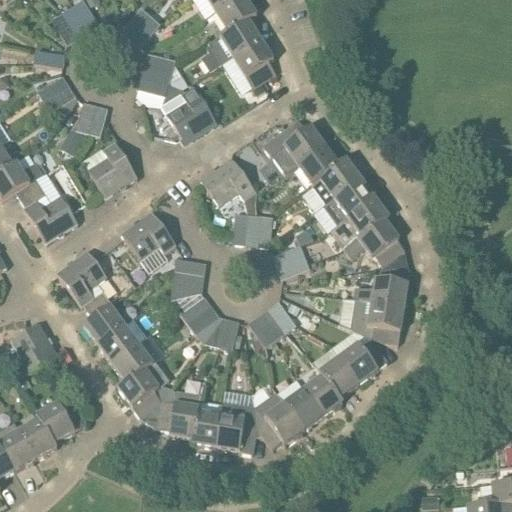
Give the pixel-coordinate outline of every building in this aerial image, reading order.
[(0,0),(7,10),(16,4),(13,0),(0,0)] [(92,0),(85,5),(89,13),(100,5),(96,0),(92,0)] [(203,0),(215,18),(242,0),(203,0)] [(247,25),(248,26),(256,21),(242,0),(215,18),(227,37),(227,36),(228,38),(247,25)] [(73,12),(88,37),(99,31),(83,5),(73,12)] [(78,44),(88,37),(73,12),(62,18),(78,44)] [(121,36),(131,45),(151,22),(141,14),(121,36)] [(114,15),(112,25),(119,27),(122,16),(114,15)] [(67,51),(78,44),(62,18),(51,26),(67,51)] [(151,22),(131,45),(140,53),(160,30),(151,22)] [(222,69),(223,70),(260,45),(248,26),(247,25),(228,38),(227,36),(227,37),(208,49),(221,70),(222,69)] [(242,99),(251,93),(252,94),(275,80),(268,69),(273,66),(260,45),(223,70),(242,99)] [(35,57),(33,69),(62,73),(64,60),(35,57)] [(143,71),(171,79),(175,67),(147,59),(143,71)] [(140,83),(168,91),(171,79),(143,71),(140,83)] [(6,80),(0,81),(0,93),(9,91),(6,80)] [(37,97),(44,109),(68,93),(62,82),(45,93),(38,97),(37,97)] [(168,91),(140,83),(136,95),(138,96),(152,99),(165,103),(168,91)] [(45,93),(41,87),(35,91),(38,97),(45,93)] [(44,109),(51,119),(75,103),(68,93),(44,109)] [(181,101),(186,108),(166,121),(184,149),(216,129),(194,93),(181,101)] [(152,99),(138,96),(136,102),(144,110),(149,111),(152,99)] [(75,137),(87,140),(95,112),(83,108),(75,137)] [(95,112),(87,140),(100,143),(107,115),(95,112)] [(297,172),(297,173),(324,153),(310,133),(305,136),(298,126),(263,152),(271,162),(272,162),(285,180),(297,172)] [(75,137),(70,134),(66,142),(79,148),(83,141),(75,137)] [(107,164),(87,176),(105,204),(137,184),(115,148),(102,156),(107,164)] [(0,151),(0,179),(14,171),(13,169),(1,151),(0,151)] [(312,192),(319,186),(338,172),(338,171),(324,153),(297,173),(312,192)] [(253,199),(255,197),(231,164),(200,186),(220,213),(239,199),(244,206),(244,205),(244,207),(254,200),(253,199)] [(323,212),(360,185),(345,165),(338,171),(338,172),(319,186),(312,192),(326,210),(323,212)] [(0,179),(0,204),(2,207),(15,198),(36,185),(42,181),(34,169),(23,176),(17,167),(13,169),(14,171),(0,179)] [(46,201),(36,185),(15,198),(25,214),(23,215),(46,250),(78,230),(60,202),(41,214),(37,206),(46,201)] [(323,212),(337,231),(374,204),(360,185),(323,212)] [(94,199),(90,192),(83,196),(88,203),(94,199)] [(244,250),(257,251),(260,222),(253,222),(251,209),(257,205),(254,200),(244,207),(248,221),(244,250)] [(384,226),(385,227),(389,224),(374,204),(337,231),(330,236),(344,254),(343,254),(343,255),(361,242),(361,243),(384,226)] [(159,253),(164,260),(176,252),(151,218),(120,240),(132,256),(140,267),(159,253)] [(232,249),(244,250),(248,221),(235,220),(232,249)] [(260,222),(257,251),(269,253),(272,223),(260,222)] [(391,271),(407,267),(404,257),(397,247),(398,246),(385,227),(384,226),(361,243),(361,242),(343,255),(350,264),(364,256),(371,265),(375,263),(383,273),(383,274),(392,275),(391,271)] [(277,250),(284,244),(280,240),(273,245),(277,250)] [(273,261),(277,273),(305,262),(300,250),(273,261)] [(94,325),(111,311),(112,310),(103,298),(104,297),(98,289),(107,283),(87,257),(57,279),(82,313),(83,312),(92,324),(94,325)] [(305,262),(277,273),(282,285),(310,274),(305,262)] [(174,278),(203,282),(205,269),(176,265),(174,278)] [(357,307),(370,309),(404,314),(409,278),(407,267),(391,271),(392,275),(383,274),(381,285),(374,284),(372,296),(355,293),(353,305),(355,306),(354,306),(357,307)] [(203,282),(174,278),(170,307),(201,299),(203,282)] [(180,321),(187,330),(211,313),(203,303),(180,321)] [(398,350),(404,314),(370,309),(357,307),(353,336),(371,345),(371,346),(377,354),(381,348),(398,350)] [(285,340),(295,332),(279,308),(268,315),(285,340)] [(300,313),(291,308),(288,315),(296,319),(300,313)] [(98,351),(126,331),(119,321),(121,318),(116,312),(114,315),(111,311),(94,325),(92,324),(83,331),(98,351)] [(187,330),(195,341),(218,323),(211,313),(187,330)] [(274,347),(285,340),(268,315),(258,323),(274,347)] [(222,324),(218,323),(202,335),(195,341),(204,350),(222,324)] [(265,354),(265,353),(274,347),(258,323),(248,330),(258,345),(263,351),(265,354)] [(204,350),(219,354),(226,326),(222,324),(204,350)] [(98,351),(112,371),(140,350),(139,349),(146,343),(133,325),(126,331),(98,351)] [(219,354),(232,357),(239,329),(226,326),(219,354)] [(14,370),(22,383),(58,362),(39,330),(10,346),(21,365),(14,370)] [(234,348),(232,356),(237,357),(241,341),(236,340),(234,348)] [(263,351),(258,345),(253,348),(257,355),(263,351)] [(339,363),(358,390),(378,376),(377,375),(387,368),(377,354),(371,346),(361,353),(358,349),(339,363)] [(126,389),(145,375),(146,374),(146,375),(154,369),(140,350),(112,371),(125,388),(126,389)] [(339,363),(319,377),(321,381),(339,405),(340,404),(358,390),(339,363)] [(146,374),(145,375),(126,389),(125,388),(117,394),(140,424),(153,414),(160,418),(161,408),(162,408),(162,407),(155,397),(160,394),(146,375),(146,374)] [(321,381),(303,394),(323,422),(343,408),(340,404),(339,405),(321,381)] [(277,399),(276,400),(303,437),(323,422),(303,394),(296,385),(277,399)] [(162,408),(161,408),(160,418),(153,414),(140,424),(157,435),(169,437),(169,442),(192,446),(193,446),(197,417),(199,417),(201,400),(176,396),(176,397),(171,394),(162,407),(162,408)] [(220,420),(216,454),(252,460),(254,443),(262,441),(257,433),(254,414),(254,412),(253,412),(252,399),(224,395),(221,420),(220,420)] [(254,414),(257,433),(262,441),(272,455),(282,448),(284,451),(303,437),(276,400),(277,399),(276,397),(254,414)] [(71,405),(77,415),(87,410),(81,399),(71,405)] [(53,450),(54,449),(85,431),(72,407),(61,413),(58,409),(36,421),(38,424),(37,424),(38,426),(39,426),(53,450)] [(192,446),(191,451),(216,454),(220,420),(199,417),(197,417),(193,446),(192,446)] [(12,429),(34,466),(57,453),(54,449),(53,450),(39,426),(38,426),(37,424),(19,435),(15,427),(12,429)] [(0,452),(14,477),(34,466),(12,429),(0,435),(0,452)] [(0,485),(14,477),(0,452),(0,485)] [(511,488),(491,489),(491,490),(480,491),(482,509),(482,511),(511,508),(511,488)] [(435,511),(435,501),(423,501),(423,511),(435,511)]
